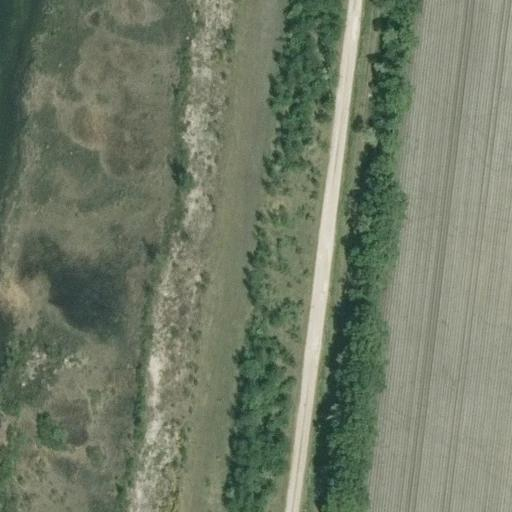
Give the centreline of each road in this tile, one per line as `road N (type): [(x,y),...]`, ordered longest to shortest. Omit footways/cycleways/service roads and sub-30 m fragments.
road 1 (track): [(264,0),(202,511)]
road 2 (track): [(354,0),(292,511)]
road 3 (track): [(378,0),(318,511)]
